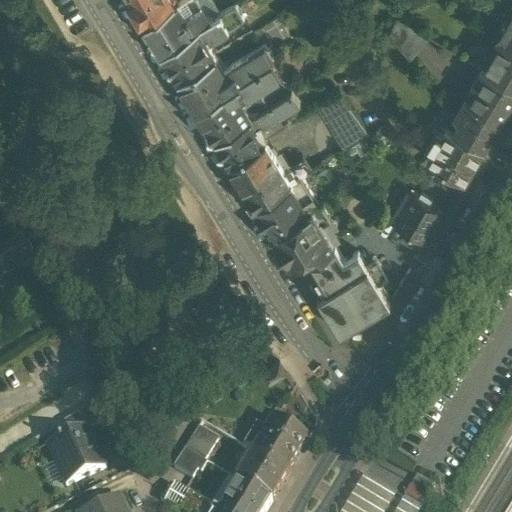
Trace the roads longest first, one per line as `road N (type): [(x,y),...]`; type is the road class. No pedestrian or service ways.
road 1 (tertiary): [(97,0),(296,332),(343,383),(373,402)]
road 2 (tertiary): [(511,172),(373,402)]
road 3 (residential): [(50,277),(155,511)]
road 4 (tertiary): [(373,402),(309,511)]
